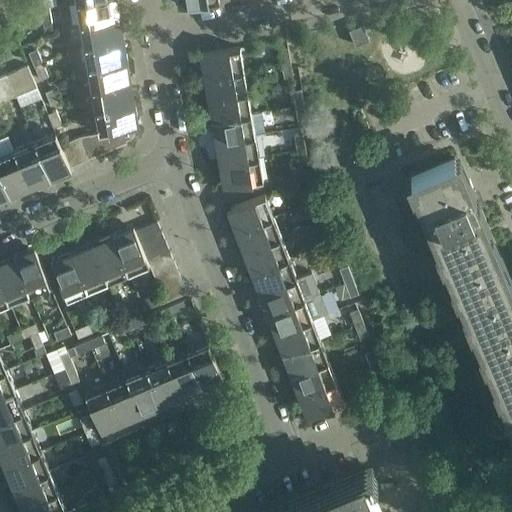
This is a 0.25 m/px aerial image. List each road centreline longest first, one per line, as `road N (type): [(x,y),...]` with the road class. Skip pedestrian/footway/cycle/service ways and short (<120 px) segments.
road 1 (residential): [(161,511),(282,461),(280,431),(173,158)]
road 2 (residential): [(0,232),(173,158)]
road 3 (residential): [(155,36),(331,0)]
road 4 (residential): [(511,133),(456,0)]
road 5 (residential): [(173,158),(155,36)]
